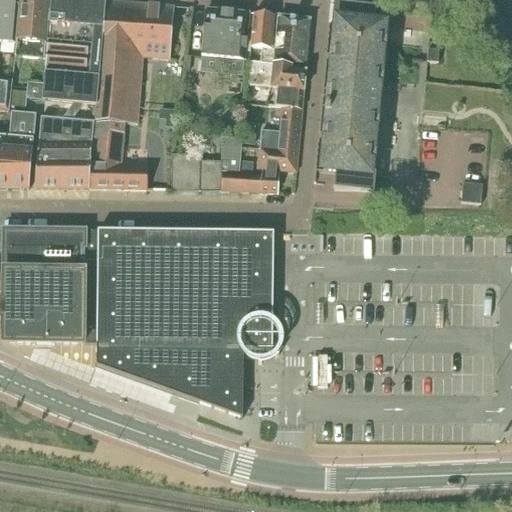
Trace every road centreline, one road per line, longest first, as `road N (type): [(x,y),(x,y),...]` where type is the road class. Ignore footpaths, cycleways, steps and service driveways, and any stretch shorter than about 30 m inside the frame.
road 1 (secondary): [(511,473),(334,479),(263,471),(161,441),(0,375)]
road 2 (residential): [(300,216),(0,212)]
road 3 (residential): [(300,216),(320,7),(242,0)]
